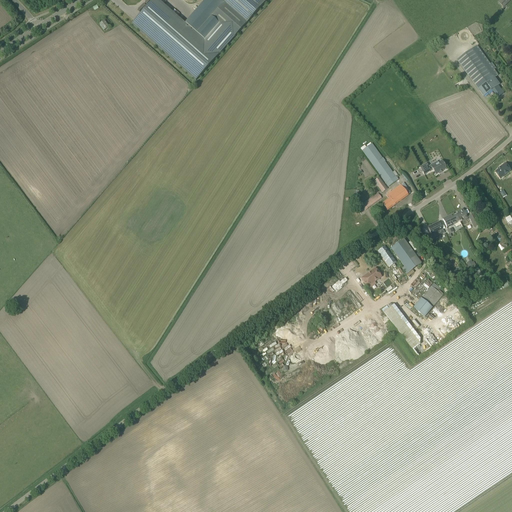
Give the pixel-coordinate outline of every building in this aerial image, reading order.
[(158,0),(152,0),(131,24),(195,81),(234,37),(219,24),(204,40),(185,24),(158,0)] [(200,7),(185,24),(204,40),(219,24),(211,17),(224,3),(220,0),(203,0),(205,1),(200,7)] [(220,0),(224,3),(211,17),(219,24),(234,37),(247,23),(265,3),(261,0),(220,0)] [(109,27),(104,21),(99,24),(104,31),(109,27)] [(477,47),(458,60),(483,97),(483,96),(492,90),(493,89),(493,90),(498,96),(499,97),(503,94),(502,93),(497,87),(498,86),(500,85),(495,78),(498,76),(477,47)] [(362,151),(388,187),(398,180),(372,144),(362,151)] [(445,166),(445,165),(443,161),(442,161),(438,163),(437,162),(430,165),(430,166),(428,167),(426,164),(420,167),(422,171),(422,172),(424,175),(431,171),(430,171),(433,170),(435,175),(439,173),(439,174),(443,172),(443,171),(447,169),(445,166)] [(501,168),(495,173),(500,179),(511,171),(506,163),(500,167),(501,168)] [(374,182),(381,192),(386,188),(379,179),(374,182)] [(408,195),(405,191),(401,185),(386,196),(388,199),(382,204),(387,211),(408,195)] [(381,199),(378,194),(362,206),(366,211),(381,199)] [(465,219),(467,218),(463,210),(457,212),(458,214),(456,215),(459,222),(461,226),(467,223),(465,219)] [(459,222),(456,215),(454,215),(454,214),(443,219),(447,228),(459,222)] [(474,228),(479,226),(474,215),(469,217),(474,228)] [(431,234),(429,236),(431,240),(438,237),(436,233),(443,229),(439,222),(428,228),(431,234)] [(391,249),(404,266),(401,268),(406,275),(421,264),(416,257),(403,240),(391,249)] [(385,247),(378,252),(390,267),(396,263),(385,247)] [(375,268),(361,279),(369,289),(376,284),(375,283),(382,277),(375,268)] [(389,279),(384,282),(388,288),(385,289),(388,294),(397,288),(394,283),(393,284),(389,279)] [(423,296),(421,298),(413,308),(425,318),(427,315),(442,296),(444,295),(439,291),(440,290),(440,289),(439,288),(434,283),(423,296)] [(420,343),(393,304),(382,311),(410,350),(420,343)]
